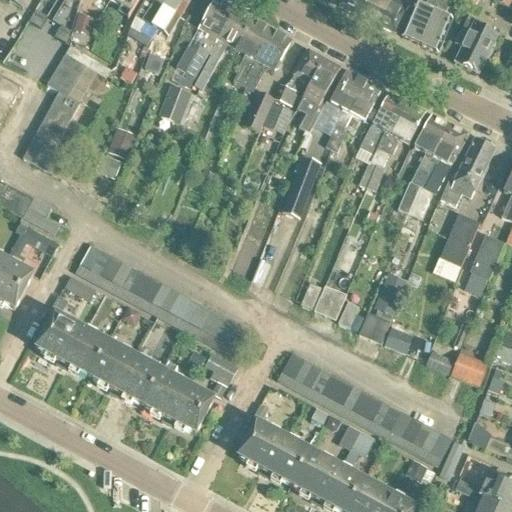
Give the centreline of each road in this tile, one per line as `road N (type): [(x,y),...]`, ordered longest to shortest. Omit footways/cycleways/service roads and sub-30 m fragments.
road 1 (unclassified): [(511,129),(263,0)]
road 2 (residential): [(85,226),(280,335)]
road 3 (residential): [(190,509),(0,406)]
road 4 (residential): [(190,509),(280,335)]
road 5 (residential): [(280,335),(448,423)]
road 6 (residential): [(0,390),(85,226)]
